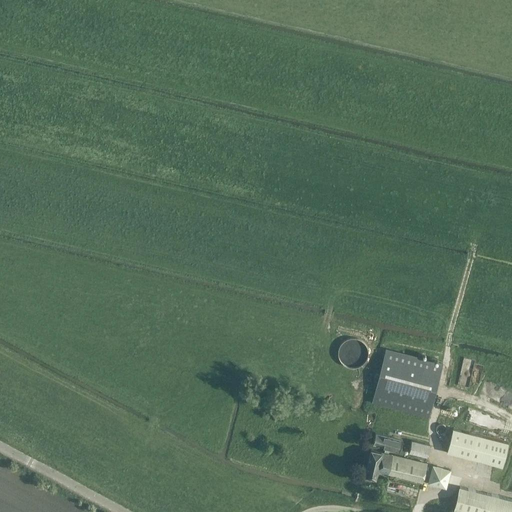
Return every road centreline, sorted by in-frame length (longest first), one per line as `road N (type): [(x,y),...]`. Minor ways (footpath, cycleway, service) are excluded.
road 1 (track): [(193,0),(511,66)]
road 2 (track): [(475,245),(431,424)]
road 3 (unclassified): [(119,511),(0,448)]
